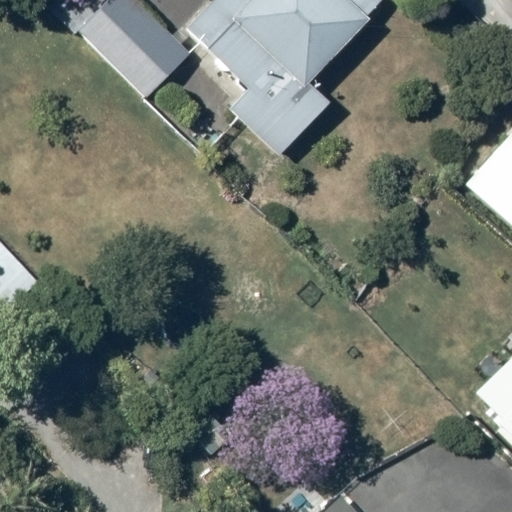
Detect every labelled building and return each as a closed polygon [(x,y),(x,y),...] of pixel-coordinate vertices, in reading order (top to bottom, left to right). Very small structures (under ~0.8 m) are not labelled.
[(141,101),(185,56),(126,0),(107,0),(73,35),(141,101)] [(377,4),(372,0),(212,0),(181,31),(243,92),(222,113),(269,159),(321,107),(302,87),(363,26),(359,23),(377,4)] [(511,147),(503,140),(461,188),(511,232),(511,147)] [(0,242),(0,315),(32,286),(36,282),(0,242)] [(511,365),(484,393),(511,420),(507,424),(511,428),(511,365)] [(346,511),(334,499),(319,511),(346,511)]
